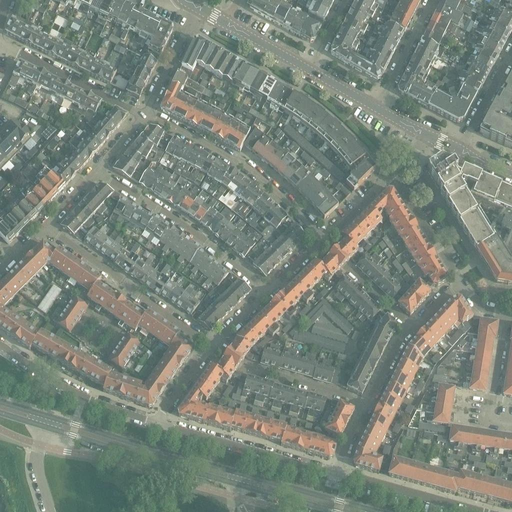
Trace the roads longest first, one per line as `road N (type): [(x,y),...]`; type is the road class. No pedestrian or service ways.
road 1 (tertiary): [(378,511),(47,416)]
road 2 (tertiary): [(44,427),(333,511)]
road 3 (residential): [(325,236),(246,168),(142,117)]
road 4 (residential): [(266,291),(185,224),(96,171)]
road 5 (residential): [(211,345),(47,225)]
road 6 (residential): [(337,473),(156,422)]
road 7 (residential): [(156,422),(83,397),(0,344)]
road 8 (residential): [(365,406),(239,365),(211,345)]
road 9 (residential): [(142,117),(0,45)]
road 10 (residential): [(479,511),(337,473)]
road 11 (residential): [(391,174),(462,286)]
road 12 (residential): [(411,327),(320,240)]
road 13 (residential): [(142,117),(197,7)]
road 14 (residential): [(431,0),(376,109)]
